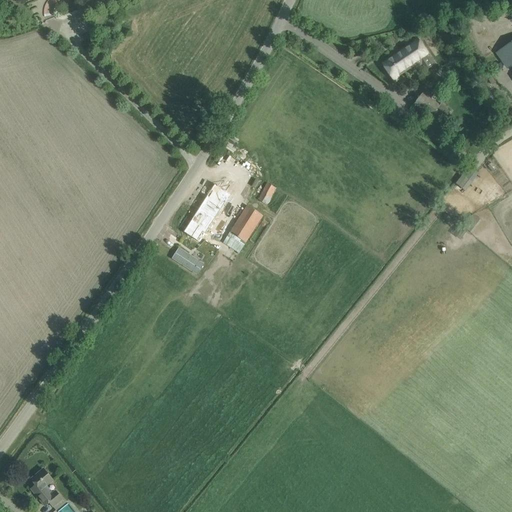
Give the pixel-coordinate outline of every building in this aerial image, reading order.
[(417,39),(381,63),(394,83),(399,80),(398,78),(415,66),(417,69),(422,65),(421,63),(429,57),(417,39)] [(511,42),(499,51),(510,67),(511,67),(511,68),(511,42)] [(413,104),(440,126),(451,112),(441,104),(439,106),(423,92),(413,104)] [(460,177),(455,184),(465,192),(472,183),(462,175),(460,177)] [(269,205),(278,187),(267,182),(259,200),(269,205)] [(184,233),(192,238),(197,241),(204,231),(206,232),(231,195),(215,185),(184,233)] [(239,254),(263,216),(247,206),(223,244),(239,254)] [(467,222),(475,228),(482,219),(474,213),(467,222)] [(31,489),(37,497),(45,506),(49,503),(52,507),(61,499),(54,491),(49,495),(48,494),(51,492),(46,486),(52,480),(43,469),(31,479),(36,485),(31,489)]
